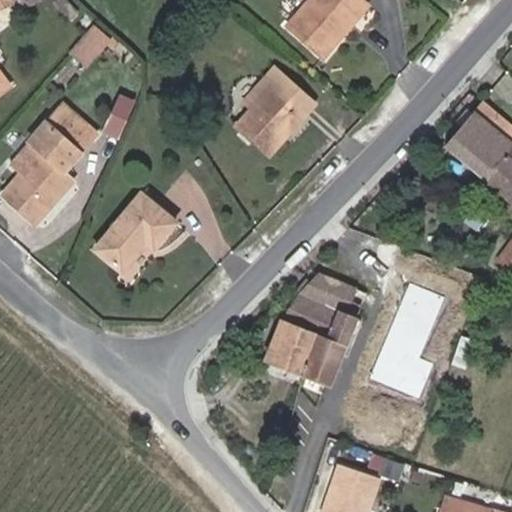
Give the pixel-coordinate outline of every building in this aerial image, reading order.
[(310,0),(289,25),(324,56),(369,5),(365,1),(365,0),(310,0)] [(98,23),(74,50),(89,64),(113,37),(98,23)] [(184,54),(169,54),(169,83),(184,82),(184,54)] [(269,155),(315,104),(276,67),(246,100),(253,107),(238,126),(269,155)] [(0,93),(10,86),(0,71),(0,93)] [(51,79),(44,86),(54,94),(60,87),(51,79)] [(100,128),(118,137),(135,99),(117,91),(100,128)] [(65,170),(81,152),(98,132),(64,102),(31,140),(42,151),(4,193),(37,222),(75,180),(65,170)] [(511,127),(480,102),(446,146),(511,199),(511,157),(507,153),(511,146),(511,127)] [(155,248),(178,222),(144,193),(97,248),(123,271),(148,243),(155,248)] [(511,239),(496,261),(511,272),(511,239)] [(329,308),(336,285),(319,279),(300,296),(329,308)] [(378,300),(336,285),(329,308),(335,311),(324,343),(317,340),(303,376),(325,386),(354,319),(368,325),(378,300)] [(443,302),(407,287),(367,383),(417,403),(432,367),(418,361),(443,302)] [(265,363),(303,376),(317,340),(326,316),(329,308),(300,296),(280,326),(265,363)] [(326,316),(317,340),(324,343),(335,311),(329,308),(326,316)] [(357,387),(348,407),(388,425),(397,405),(357,387)] [(335,467),(321,511),(365,511),(377,479),(335,467)] [(501,511),(447,496),(442,511),(501,511)]
